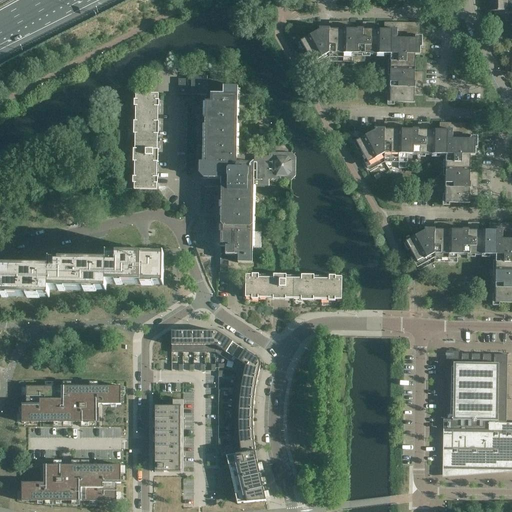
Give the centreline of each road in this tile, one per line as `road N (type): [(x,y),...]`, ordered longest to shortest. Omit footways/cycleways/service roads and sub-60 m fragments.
road 1 (residential): [(0,251),(157,216),(180,234),(206,298)]
road 2 (residential): [(206,298),(145,339),(145,511)]
road 3 (residential): [(425,489),(418,478),(422,326)]
road 4 (tertiary): [(292,511),(273,432),(286,354)]
road 5 (tertiary): [(286,354),(305,329),(320,324),(422,326)]
